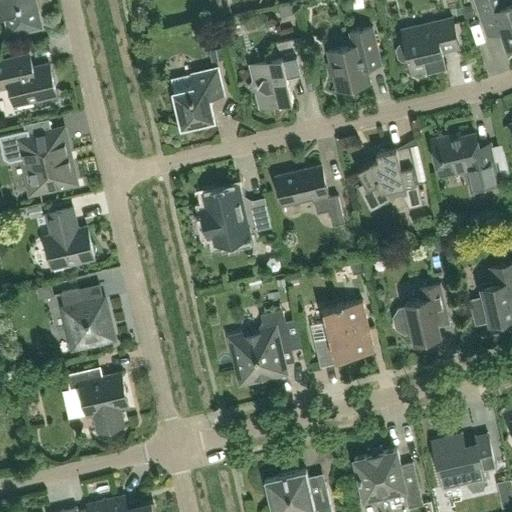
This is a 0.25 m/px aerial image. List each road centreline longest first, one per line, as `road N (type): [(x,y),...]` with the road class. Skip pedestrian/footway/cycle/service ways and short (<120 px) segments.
road 1 (residential): [(111,176),(511,79)]
road 2 (residential): [(174,445),(511,367)]
road 3 (residential): [(174,445),(111,176)]
road 4 (residential): [(111,176),(69,0)]
road 5 (residential): [(0,486),(174,445)]
